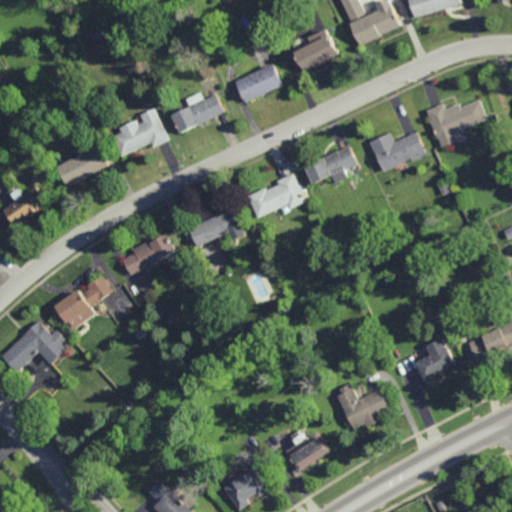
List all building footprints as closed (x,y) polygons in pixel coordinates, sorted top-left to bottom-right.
[(359,0),(366,15),(379,9),(376,3),(382,0),(389,0),(400,25),(381,34),(382,36),(361,45),(341,0),(359,0)] [(416,17),(410,0),(462,0),(463,2),(416,17)] [(94,42),(91,34),(102,29),(105,37),(94,42)] [(305,71),(295,52),(329,34),(339,53),(305,71)] [(245,102),(235,81),(273,64),(283,85),(245,102)] [(206,100),(218,94),(227,111),(182,133),(174,115),(192,107),(188,99),(202,92),(206,100)] [(489,118),(455,131),(459,141),(443,147),(440,138),(439,138),(428,109),(444,103),(446,108),(460,103),(461,107),(482,99),(489,118)] [(154,148),(151,142),(122,157),(113,137),(158,115),(171,140),(154,148)] [(429,154),(414,161),(413,158),(385,171),(371,142),(392,132),(396,141),(418,131),(429,154)] [(109,166),(67,189),(58,166),(84,153),(85,153),(99,145),(109,166)] [(359,164),(345,170),(349,178),(337,184),(333,175),(314,185),(305,167),(338,151),(338,152),(350,146),(359,164)] [(44,175),(44,178),(43,181),(40,184),(39,184),(36,185),(34,184),(33,182),(32,180),(32,178),(34,178),(33,176),(40,173),(42,174),(44,175)] [(307,201),(291,208),(289,204),(259,218),(248,196),(266,188),(267,190),(279,184),(277,180),(294,173),(307,201)] [(16,227),(4,210),(36,187),(48,204),(16,227)] [(199,247),(190,229),(237,206),(246,224),(199,247)] [(177,251),(133,275),(124,260),(136,253),(134,249),(151,240),(153,242),(168,234),(177,251)] [(325,249),(323,241),(333,238),(335,246),(325,249)] [(351,263),(346,262),(349,255),(354,257),(351,263)] [(114,290),(121,285),(134,304),(116,317),(104,299),(92,307),(97,314),(75,330),(71,324),(69,325),(57,307),(80,291),(82,294),(90,289),(89,287),(104,276),(114,290)] [(49,329),(51,327),(69,347),(53,362),(40,348),(18,369),(3,353),(27,330),(29,332),(42,320),(49,329)] [(511,344),(494,352),(495,353),(478,360),(469,341),(485,334),(484,333),(503,324),(503,326),(511,322),(511,344)] [(458,362),(428,378),(418,360),(423,357),(421,353),(432,348),(434,352),(449,344),(458,362)] [(361,398),(385,385),(395,406),(383,413),(385,417),(368,426),(366,421),(356,427),(339,394),(343,392),(341,387),(353,381),(361,398)] [(302,469),(288,449),(319,428),(332,449),(302,469)] [(261,494),(259,491),(250,497),(252,501),(243,508),(228,486),(257,466),(271,487),(261,494)] [(467,482),(464,476),(472,472),(475,479),(467,482)] [(162,511),(156,505),(161,500),(151,489),(164,478),(195,511),(162,511)] [(441,508),(438,501),(444,499),(446,506),(441,508)]
